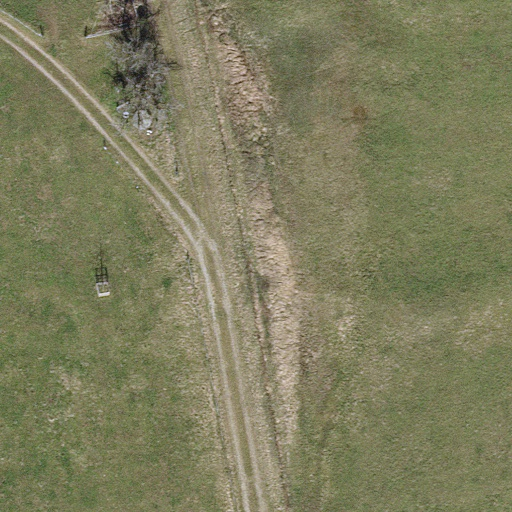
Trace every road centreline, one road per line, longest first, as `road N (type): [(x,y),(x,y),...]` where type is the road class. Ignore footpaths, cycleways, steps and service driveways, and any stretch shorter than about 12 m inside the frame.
road 1 (track): [(155,0),(212,231),(259,511)]
road 2 (track): [(0,12),(82,74),(212,231)]
